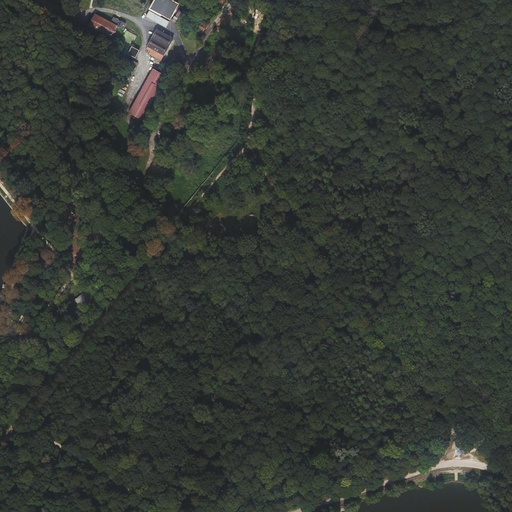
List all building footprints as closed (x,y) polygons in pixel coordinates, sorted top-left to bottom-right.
[(177,4),(170,0),(153,0),(150,8),(169,18),(177,4)] [(166,23),(147,11),(144,16),(163,28),(166,23)] [(110,22),(94,13),(88,24),(111,36),(115,29),(117,31),(122,22),(113,17),(110,22)] [(251,29),(249,29),(247,30),(246,31),(245,33),(245,35),(246,37),(248,38),(250,39),(252,38),(253,37),(254,36),(255,34),(254,32),(253,30),(251,29)] [(172,39),(157,30),(148,45),(152,47),(148,53),(160,60),(172,39)] [(129,54),(136,57),(139,50),(132,46),(129,54)] [(166,75),(153,68),(128,113),(141,120),(166,75)] [(278,127),(276,128),(275,127),(279,125),(272,112),(263,117),(273,136),(281,132),(278,127)] [(289,172),(278,150),(265,156),(277,179),(289,172)]
